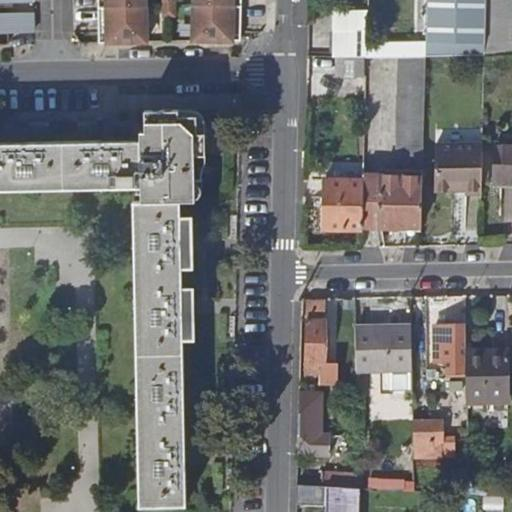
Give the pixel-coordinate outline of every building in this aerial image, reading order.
[(98,0),(99,8),(99,43),(148,43),(147,7),(147,0),(98,0)] [(174,0),(163,0),(163,9),(174,9),(174,0)] [(425,0),(424,55),(484,53),(485,0),(425,0)] [(511,0),(485,0),(484,53),(511,52),(511,36),(511,0)] [(240,6),(192,5),(192,40),(240,41),(240,6)] [(34,11),(0,11),(0,30),(34,29),(34,11)] [(332,57),(365,56),(365,29),(333,28),(332,57)] [(424,55),(396,55),(393,172),(393,178),(377,178),(375,225),(421,226),(423,144),(424,55)] [(181,110),(164,111),(164,141),(155,141),(155,132),(147,132),(143,132),(143,143),(109,144),(17,144),(0,144),(0,188),(142,187),(143,199),(135,199),(140,506),(186,506),(185,460),(184,398),(182,304),(181,247),(181,198),(195,198),(195,151),(207,151),(207,129),(199,129),(199,117),(182,117),(181,110)] [(146,111),(147,132),(155,132),(155,141),(164,141),(164,111),(146,111)] [(511,178),(511,136),(497,137),(496,178),(511,178)] [(480,190),(482,138),(435,139),(434,184),(465,185),(465,190),(480,190)] [(362,181),(361,225),(375,225),(377,178),(393,178),(393,172),(362,171),(362,181)] [(361,228),(361,225),(362,181),(322,180),(321,228),(361,228)] [(325,361),(326,319),(305,319),(304,361),(325,361)] [(412,365),(411,320),(355,321),(356,366),(412,365)] [(444,395),(467,395),(466,345),(466,324),(433,324),(433,379),(444,379),(444,395)] [(466,345),(467,395),(467,399),(508,398),(508,346),(466,345)] [(299,388),(298,450),(329,451),(329,434),(323,434),(323,388),(299,388)] [(412,414),(413,454),(441,453),(440,434),(443,434),(442,414),(412,414)] [(359,485),(358,469),(331,467),(331,483),(359,485)] [(297,481),(297,493),(326,495),(325,511),(358,511),(360,485),(359,485),(331,483),(297,481)] [(468,481),(468,492),(482,493),(481,482),(468,481)] [(511,494),(511,483),(481,482),(482,493),(486,493),(511,494)]
